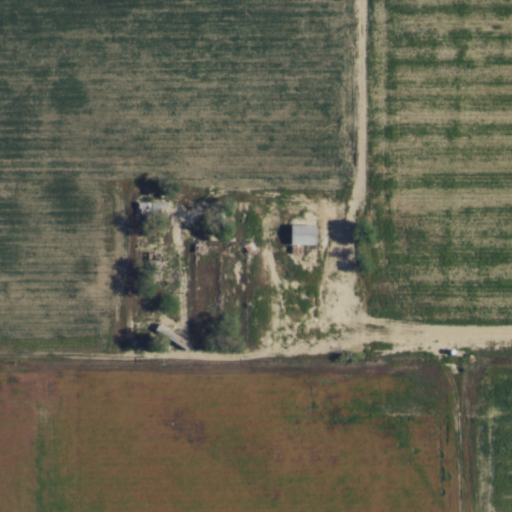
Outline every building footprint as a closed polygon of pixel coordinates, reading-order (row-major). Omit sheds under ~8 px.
[(166,203),(166,210),(159,210),(159,215),(139,215),(139,209),(137,209),(137,203),(166,203)] [(315,227),(315,246),(301,246),(301,254),(290,254),(290,227),(315,227)] [(203,242),(203,250),(193,250),(193,242),(203,242)] [(228,242),(228,251),(219,251),(219,242),(228,242)] [(256,242),(256,251),(246,251),(246,242),(256,242)] [(158,250),(158,278),(147,278),(147,250),(158,250)]
